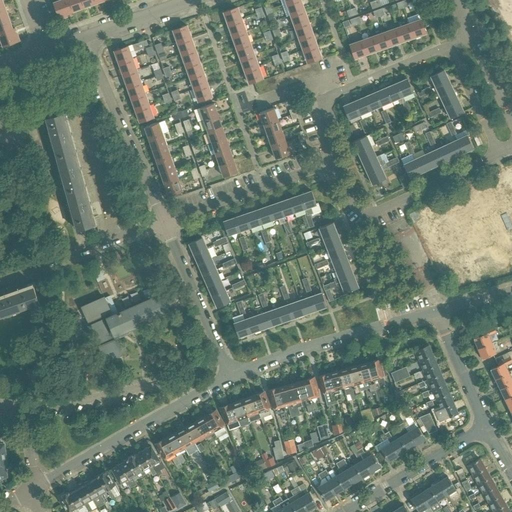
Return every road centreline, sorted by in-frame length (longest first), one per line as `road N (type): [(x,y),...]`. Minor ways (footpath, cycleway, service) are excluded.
road 1 (residential): [(232,377),(436,311)]
road 2 (residential): [(328,162),(363,211),(374,211),(498,152)]
road 3 (residential): [(162,220),(85,35)]
road 4 (residential): [(328,162),(326,97),(449,49)]
road 5 (residential): [(33,490),(195,396)]
road 6 (residential): [(195,396),(178,381),(21,414)]
road 7 (residential): [(162,220),(328,162)]
road 8 (residential): [(232,377),(162,220)]
road 9 (residential): [(346,511),(485,429)]
road 10 (residential): [(112,239),(75,110)]
road 11 (residential): [(485,429),(436,311)]
